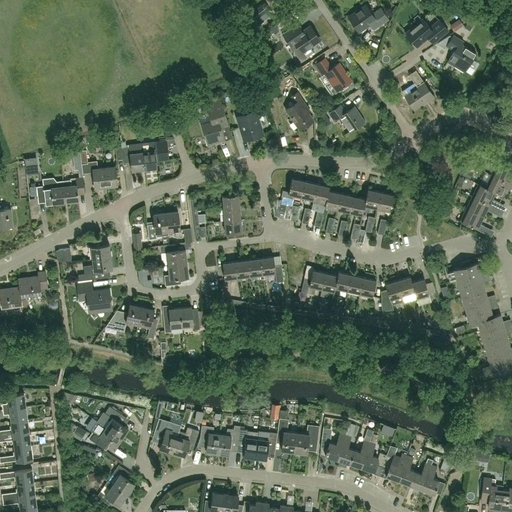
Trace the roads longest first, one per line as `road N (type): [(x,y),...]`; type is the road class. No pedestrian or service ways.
road 1 (residential): [(271,238),(200,247),(199,282),(191,291),(149,293),(128,277),(121,206)]
road 2 (residential): [(159,482),(215,469),(334,486),(394,511)]
road 3 (residential): [(494,248),(466,239),(384,259),(271,238)]
road 4 (residential): [(259,162),(362,163),(414,140)]
road 5 (residential): [(0,265),(121,206)]
